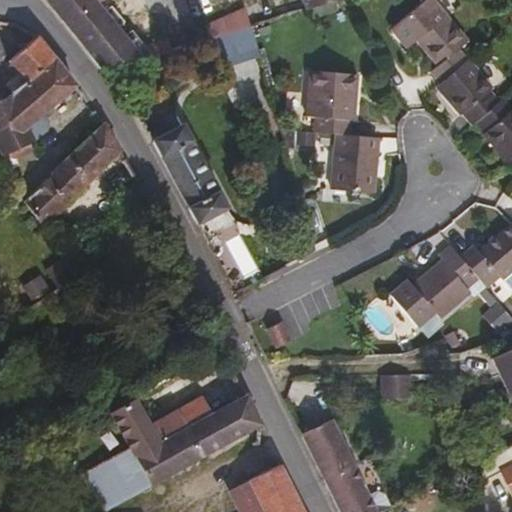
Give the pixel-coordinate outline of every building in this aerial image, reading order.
[(94,0),(47,0),(57,11),(99,65),(135,54),(137,56),(174,44),(172,40),(167,42),(162,32),(143,38),(135,28),(130,25),(120,32),(94,0)] [(459,35),(430,0),(415,0),(387,24),(403,43),(413,35),(434,60),(424,69),(433,79),(461,57),(450,43),(459,35)] [(208,33),(245,21),(240,4),(203,16),(208,33)] [(33,70),(51,53),(43,43),(34,34),(9,56),(25,77),(33,70)] [(40,108),(73,81),(51,53),(33,70),(25,77),(10,90),(21,112),(25,121),(40,108)] [(490,98),(479,85),(483,82),(461,57),(433,79),(429,83),(452,112),(454,110),(463,121),(467,117),(490,98)] [(349,114),(354,68),(308,63),(303,109),(312,110),(310,126),(332,128),(344,130),(346,113),(349,114)] [(0,122),(21,112),(10,90),(0,95),(0,122)] [(511,146),(511,111),(505,103),(502,105),(494,95),(490,98),(467,117),(477,128),(473,131),(497,159),(511,146)] [(47,125),(47,116),(40,108),(25,121),(32,135),(40,131),(47,125)] [(25,121),(21,112),(0,122),(0,150),(32,135),(25,121)] [(39,222),(117,146),(102,119),(21,196),(39,222)] [(223,202),(203,165),(179,121),(161,130),(156,122),(145,128),(192,217),(223,202)] [(368,187),(374,134),(344,130),(332,128),(326,182),(368,187)] [(501,271),(511,261),(511,218),(510,217),(477,245),(471,239),(457,251),(474,272),(479,278),(495,265),(501,271)] [(91,247),(74,225),(54,243),(69,263),(91,247)] [(436,312),(468,286),(464,281),(474,272),(457,251),(447,239),(435,248),(439,253),(408,278),(403,271),(386,285),(412,319),(430,305),(436,312)] [(511,284),(511,261),(501,271),(511,284)] [(82,279),(76,269),(67,274),(74,284),(82,279)] [(502,302),(511,293),(511,291),(500,277),(489,286),(502,302)] [(32,309),(45,300),(40,292),(26,302),(32,309)] [(511,341),(488,352),(511,398),(511,341)] [(400,394),(401,370),(360,370),(360,385),(373,386),(374,395),(400,394)] [(374,395),(373,386),(360,385),(361,395),(374,395)] [(145,478),(256,419),(240,391),(207,408),(130,449),(145,478)] [(130,449),(207,408),(199,393),(190,393),(145,417),(131,393),(106,406),(126,443),(130,449)] [(347,450),(329,413),(300,427),(322,473),(333,467),(330,460),(343,455),(341,453),(347,450)] [(145,478),(130,449),(126,443),(78,469),(91,491),(98,502),(145,478)] [(364,486),(347,450),(341,453),(343,455),(330,460),(333,467),(322,473),(340,511),(364,511),(374,507),(370,498),(364,486)] [(303,511),(277,458),(246,474),(266,511),(303,511)] [(10,511),(51,511),(91,491),(78,469),(7,506),(10,511)] [(386,501),(379,485),(372,482),(364,486),(370,498),(380,493),(385,502),(386,501)] [(374,507),(385,502),(380,493),(370,498),(374,507)]
